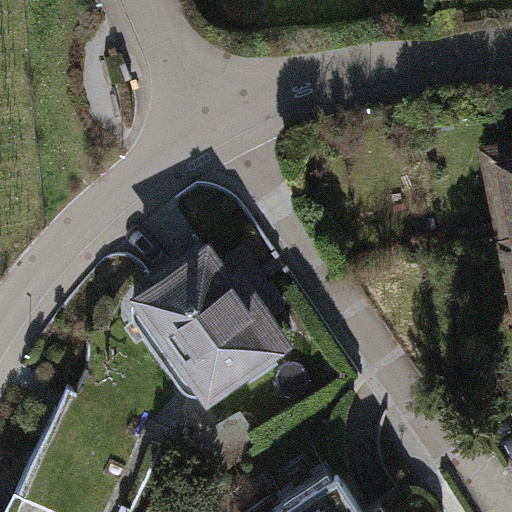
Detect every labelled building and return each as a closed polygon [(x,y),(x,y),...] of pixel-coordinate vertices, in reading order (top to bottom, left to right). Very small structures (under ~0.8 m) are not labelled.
[(255,0),(257,10),(300,0),(255,0)] [(511,141),(480,149),(503,244),(511,241),(511,141)] [(234,237),(132,296),(203,418),(304,360),(234,237)] [(511,241),(503,244),(511,289),(511,241)] [(0,511),(134,511),(172,440),(68,385),(0,510),(0,511)] [(331,461),(252,511),(389,511),(376,492),(359,503),(331,461)]
